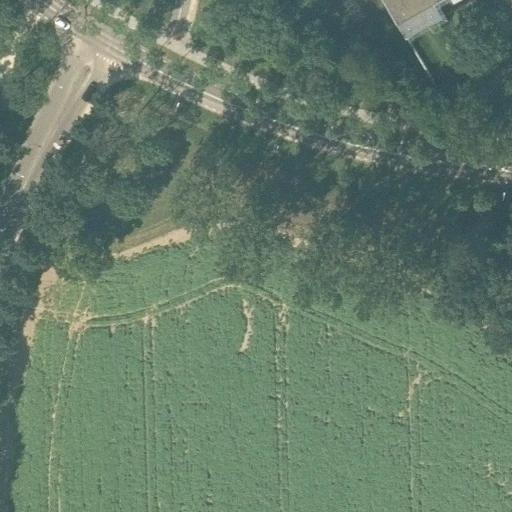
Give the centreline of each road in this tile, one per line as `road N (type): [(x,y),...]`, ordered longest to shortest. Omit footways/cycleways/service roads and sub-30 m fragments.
road 1 (tertiary): [(101,41),(310,135),(511,171)]
road 2 (tertiary): [(0,237),(101,41)]
